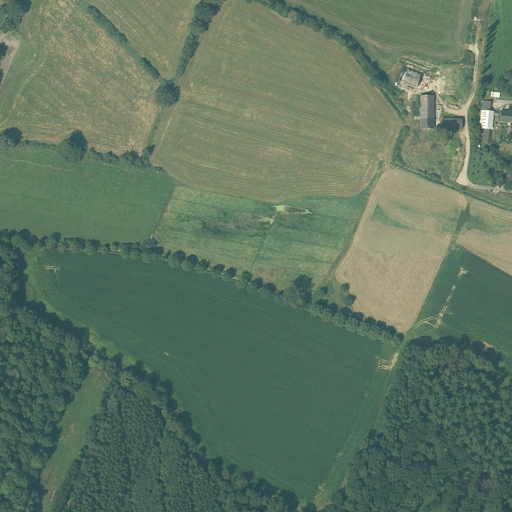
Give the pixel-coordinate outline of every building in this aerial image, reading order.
[(421,75),(403,69),(398,82),(416,88),(420,76),(421,75)] [(433,96),(420,96),(420,108),(419,108),(419,110),(420,110),(420,119),(433,119),(433,96)] [(490,102),(482,101),(479,128),(487,129),(486,143),(489,144),(491,129),(493,130),(493,128),(492,128),(493,112),(489,111),(490,102)] [(511,112),(500,111),(499,122),(511,123),(509,134),(511,134),(511,112)] [(433,129),(433,119),(420,119),(420,129),(433,129)] [(462,129),(462,119),(442,119),(442,129),(462,129)]
